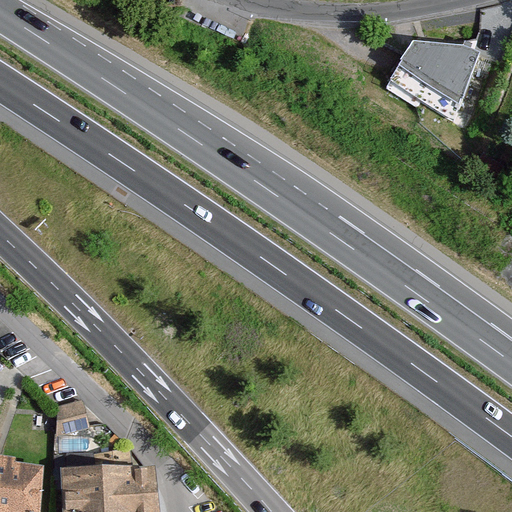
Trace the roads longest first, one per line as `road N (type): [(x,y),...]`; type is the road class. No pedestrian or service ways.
road 1 (motorway): [(0,82),(511,437)]
road 2 (motorway): [(511,360),(0,11)]
road 3 (motorway): [(0,234),(272,511)]
road 4 (residential): [(0,301),(164,467),(175,511)]
road 5 (residential): [(279,0),(347,16),(477,0)]
